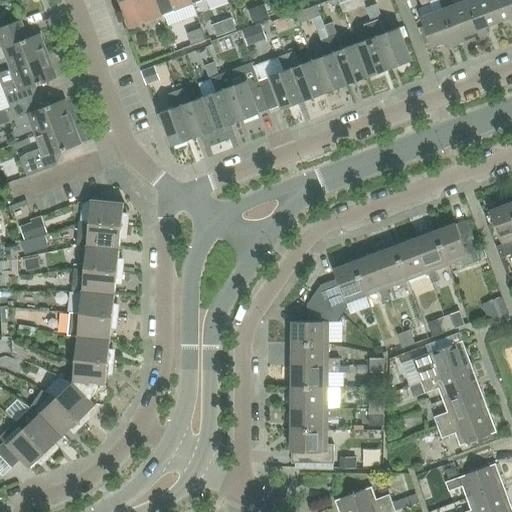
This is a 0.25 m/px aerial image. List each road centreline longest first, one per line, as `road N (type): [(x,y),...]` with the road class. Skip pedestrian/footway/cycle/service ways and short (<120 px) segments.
road 1 (residential): [(240,489),(245,330),(306,237),(511,154)]
road 2 (residential): [(178,194),(511,70)]
road 3 (residential): [(139,426),(161,370),(165,213),(178,194)]
road 4 (unclassified): [(219,222),(190,266),(186,391),(169,444)]
road 5 (unclassified): [(198,464),(210,416),(213,319),(258,249)]
road 6 (unclassified): [(306,188),(511,110)]
road 7 (residential): [(128,149),(71,0)]
road 8 (residential): [(10,195),(128,149)]
road 9 (residential): [(43,501),(101,469),(139,426)]
